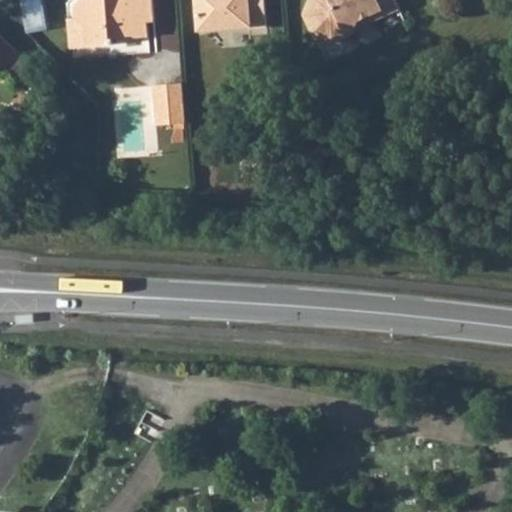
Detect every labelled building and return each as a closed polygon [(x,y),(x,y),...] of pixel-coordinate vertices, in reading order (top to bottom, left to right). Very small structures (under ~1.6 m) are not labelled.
[(42,0),(21,0),(27,30),(47,26),(42,0)] [(80,0),(75,5),(76,19),(73,21),(76,49),(115,46),(114,38),(150,35),(148,20),(156,19),(154,0),(80,0)] [(198,0),(201,32),(252,30),(252,25),(269,25),(266,0),(198,0)] [(394,0),(313,0),(309,14),(318,34),(338,40),(358,31),(364,17),(376,12),(380,18),(390,14),(385,4),(394,0)] [(400,0),(394,0),(385,4),(390,14),(403,8),(400,0)] [(18,53),(0,35),(0,63),(4,68),(18,53)] [(188,123),(185,83),(155,85),(159,125),(188,123)]
